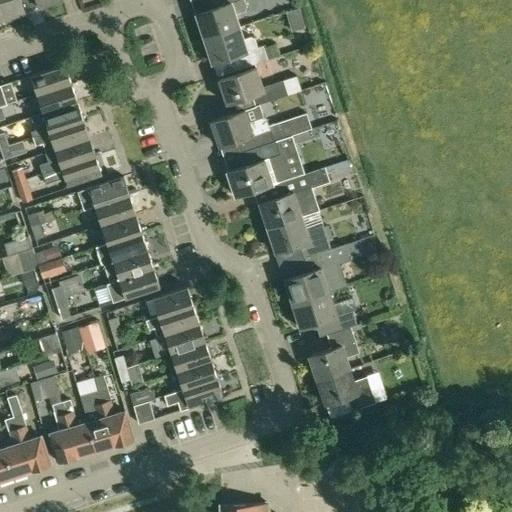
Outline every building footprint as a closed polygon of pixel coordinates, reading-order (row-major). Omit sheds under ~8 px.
[(0,0),(0,19),(3,19),(4,22),(6,23),(21,18),(22,15),(21,13),(24,12),(19,0),(0,0)] [(196,13),(204,37),(237,27),(233,14),(242,11),(245,11),(247,6),(244,0),(218,0),(220,5),(196,13)] [(249,36),(241,38),(237,27),(204,37),(212,61),(236,53),(240,67),(267,59),(263,45),(256,47),(253,38),(249,36)] [(64,64),(29,76),(36,95),(70,83),(64,64)] [(218,79),(217,79),(225,102),(231,100),(251,93),(254,105),(259,103),(287,94),(301,89),(296,75),(282,79),(262,86),(256,66),(241,71),(218,79)] [(36,95),(41,113),(76,101),(70,83),(36,95)] [(82,120),(76,101),(41,113),(48,132),(82,120)] [(235,112),(210,120),(219,146),(220,146),(238,140),(241,151),(247,149),(272,141),(275,140),(292,134),(311,128),(306,113),(268,126),(266,118),(263,117),(248,122),(244,109),(235,112)] [(82,120),(48,132),(32,137),(35,145),(42,143),(45,153),(88,138),(82,120)] [(321,147),(339,143),(334,122),(316,126),(321,147)] [(0,134),(0,146),(8,143),(5,133),(0,134)] [(228,170),(226,170),(235,195),(253,189),(271,183),(267,172),(284,167),(279,153),(296,148),(294,141),(292,134),(275,140),(272,141),(247,149),(251,162),(228,170)] [(88,138),(45,153),(48,162),(40,164),(43,174),(94,156),(88,138)] [(13,156),(8,143),(0,146),(0,147),(4,159),(13,156)] [(65,186),(100,175),(94,156),(43,174),(45,182),(62,177),(65,186)] [(335,172),(332,164),(325,166),(327,175),(335,172)] [(11,170),(15,183),(26,179),(22,166),(11,170)] [(325,166),(304,173),(278,181),(282,195),(258,202),(266,227),(301,216),(318,210),(313,197),(310,187),(329,181),(328,177),(327,175),(325,166)] [(5,167),(0,168),(0,181),(9,179),(5,167)] [(83,211),(94,207),(128,196),(121,177),(76,191),(83,211)] [(33,199),(30,191),(26,179),(15,183),(22,203),(33,199)] [(128,196),(94,207),(100,225),(133,213),(128,196)] [(31,227),(40,224),(55,219),(52,210),(43,214),(41,210),(27,214),(31,227)] [(100,225),(106,242),(139,231),(133,213),(100,225)] [(299,244),(303,257),(331,248),(331,247),(330,248),(322,223),(305,229),(301,216),(266,227),(274,252),(299,244)] [(44,237),(40,224),(31,227),(35,239),(44,237)] [(103,264),(146,250),(139,231),(106,242),(95,245),(101,264),(103,263),(103,264)] [(7,256),(16,253),(32,247),(28,235),(3,243),(7,256)] [(361,238),(346,243),(348,252),(355,250),(356,253),(365,250),(361,238)] [(38,265),(34,253),(32,247),(16,253),(22,271),(38,266),(38,265)] [(327,291),(322,276),(338,271),(331,248),(303,257),(307,271),(283,279),(291,303),(327,291)] [(34,253),(38,265),(47,262),(43,250),(34,253)] [(109,281),(118,279),(151,267),(146,250),(103,264),(109,281)] [(61,257),(47,262),(38,265),(38,266),(42,278),(66,270),(61,257)] [(113,302),(124,298),(158,287),(151,267),(118,279),(109,281),(106,282),(113,302)] [(31,270),(21,274),(25,286),(35,283),(31,270)] [(186,286),(151,298),(157,316),(192,305),(186,286)] [(51,290),(55,300),(64,297),(61,287),(51,290)] [(327,333),(349,326),(356,324),(351,309),(334,315),(327,291),(291,303),(299,328),(323,320),(327,333)] [(73,295),(64,297),(55,300),(61,319),(71,316),(68,309),(76,306),(73,295)] [(156,336),(163,334),(197,322),(192,305),(157,316),(146,320),(149,329),(154,327),(156,336)] [(33,324),(37,337),(55,331),(51,317),(33,324)] [(111,320),(114,329),(123,326),(120,317),(111,320)] [(104,347),(97,322),(79,327),(86,353),(104,347)] [(197,322),(163,334),(169,352),(203,341),(197,322)] [(61,331),(68,355),(84,350),(77,326),(61,331)] [(126,336),(123,326),(114,329),(117,339),(126,336)] [(358,352),(349,326),(327,333),(326,334),(330,347),(308,355),(316,379),(348,369),(344,357),(358,352)] [(62,350),(55,331),(37,337),(44,356),(62,350)] [(169,352),(175,370),(210,359),(203,341),(169,352)] [(114,358),(118,369),(127,366),(123,355),(114,358)] [(175,370),(181,388),(215,377),(210,359),(175,370)] [(0,380),(25,372),(21,363),(1,369),(0,369),(0,380)] [(122,381),(131,378),(127,366),(118,369),(122,381)] [(346,397),(351,410),(374,402),(387,398),(385,393),(373,397),(366,375),(352,380),(348,369),(316,379),(324,404),(346,397)] [(114,413),(110,399),(102,374),(95,376),(99,391),(114,444),(132,438),(124,410),(114,413)] [(59,430),(49,433),(57,461),(76,456),(63,413),(60,401),(61,401),(53,377),(29,384),(34,397),(35,401),(49,397),(51,404),(59,430)] [(176,401),(179,409),(221,395),(215,377),(181,388),(162,395),(165,404),(176,401)] [(138,390),(129,393),(133,405),(142,402),(138,390)] [(86,421),(95,450),(114,444),(99,391),(78,397),(86,421)] [(31,470),(49,464),(40,436),(30,439),(16,394),(7,397),(14,416),(31,470)] [(61,401),(60,401),(63,413),(76,456),(95,450),(86,421),(77,424),(69,399),(61,401)] [(149,400),(142,402),(133,405),(138,422),(155,417),(149,400)] [(12,445),(3,448),(12,476),(31,470),(14,416),(4,419),(12,445)] [(473,424),(457,422),(455,455),(470,456),(473,424)] [(0,480),(12,476),(3,448),(0,449),(0,480)] [(266,511),(266,502),(220,505),(220,511),(266,511)]
